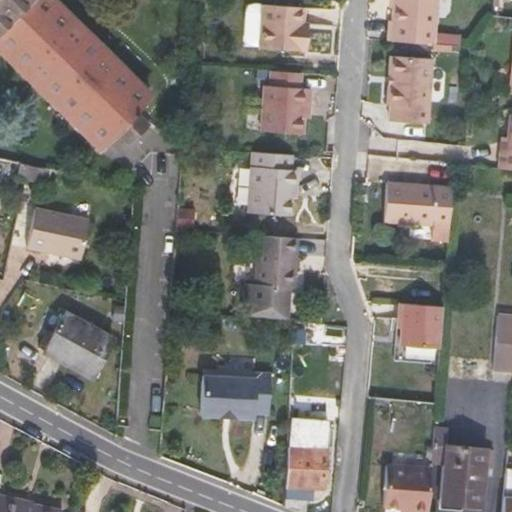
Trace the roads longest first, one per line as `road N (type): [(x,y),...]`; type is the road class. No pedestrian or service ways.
road 1 (residential): [(343,511),(360,325),(336,259),(358,0)]
road 2 (residential): [(0,398),(104,456),(239,511)]
